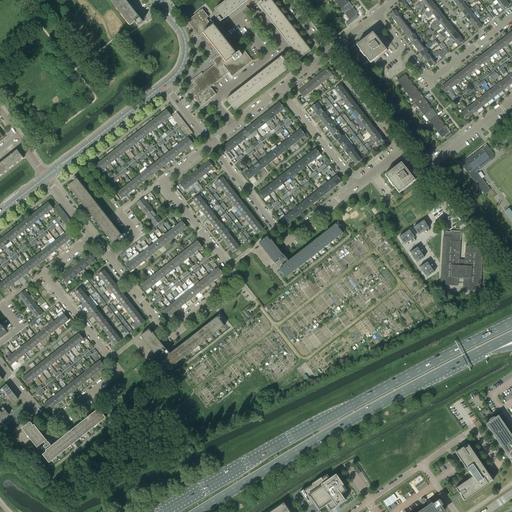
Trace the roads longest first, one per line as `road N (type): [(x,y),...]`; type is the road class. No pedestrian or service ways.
road 1 (trunk): [(511,323),(166,511)]
road 2 (trunk): [(201,511),(373,406),(483,351)]
road 3 (track): [(199,387),(374,250),(426,318)]
road 4 (residential): [(38,412),(51,420),(115,369),(44,273)]
road 5 (residential): [(167,329),(237,277),(163,181)]
road 6 (track): [(252,297),(301,361),(401,285)]
road 7 (residential): [(233,126),(214,101),(285,46),(303,71)]
road 8 (tertiary): [(46,176),(164,85)]
road 9 (residential): [(355,186),(281,88)]
road 10 (residential): [(403,148),(328,51)]
road 11 (residential): [(290,236),(210,144)]
